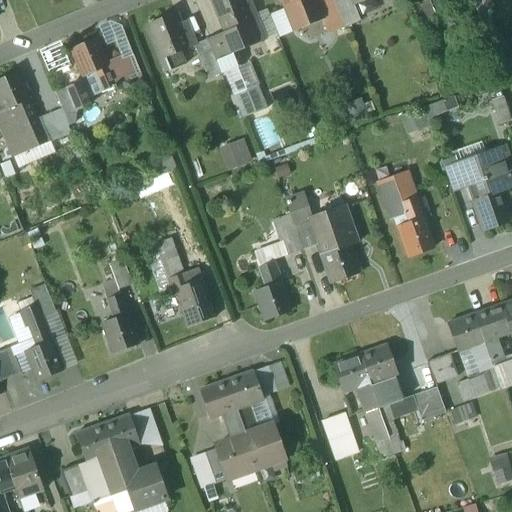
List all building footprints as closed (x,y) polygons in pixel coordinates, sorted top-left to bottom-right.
[(245,4),(243,0),(211,0),(210,1),(223,33),(231,53),(234,52),(265,39),(250,2),(245,4)] [(315,0),(305,0),(286,8),(295,30),(323,20),(323,19),(315,0)] [(338,13),(332,0),(315,0),(323,19),(338,13)] [(352,2),(351,0),(332,0),(344,28),(360,22),(352,2)] [(338,13),(323,19),(323,20),(329,34),(344,28),(338,13)] [(175,15),(146,27),(160,60),(181,51),(194,46),(195,46),(194,45),(187,28),(181,30),(175,15)] [(231,53),(223,33),(207,40),(215,61),(234,53),(234,52),(231,53)] [(97,39),(70,50),(82,79),(94,74),(108,68),(109,67),(107,63),(97,39)] [(215,61),(207,40),(194,45),(195,46),(194,46),(207,80),(221,74),(215,61)] [(37,48),(46,72),(67,64),(57,41),(37,48)] [(186,64),(181,51),(160,60),(165,73),(186,64)] [(234,53),(215,61),(221,74),(221,75),(240,67),(234,53)] [(123,84),(125,89),(132,86),(129,77),(136,75),(129,58),(122,61),(120,57),(107,63),(109,67),(108,68),(116,87),(123,84)] [(116,87),(108,68),(94,74),(102,93),(116,87)] [(18,73),(0,80),(0,105),(3,112),(29,100),(18,73)] [(102,93),(94,74),(82,79),(84,82),(80,84),(87,100),(102,93)] [(87,100),(80,84),(56,93),(69,126),(75,124),(77,111),(89,106),(87,100)] [(493,101),(500,125),(510,122),(503,98),(493,101)] [(454,99),(424,110),(429,124),(438,121),(436,116),(457,108),(454,99)] [(3,112),(0,112),(0,124),(14,158),(35,149),(32,143),(48,136),(41,119),(38,120),(29,100),(3,112)] [(61,111),(41,119),(48,136),(51,142),(70,134),(61,111)] [(409,134),(426,128),(421,113),(403,120),(409,134)] [(225,171),(250,162),(242,138),(216,147),(225,171)] [(468,189),(472,202),(500,193),(511,189),(500,153),(458,167),(455,158),(442,163),(453,194),(468,189)] [(396,229),(424,220),(407,173),(377,184),(391,223),(394,222),(396,229)] [(500,193),(472,202),(483,232),(510,222),(500,193)] [(312,221),(310,222),(318,246),(332,284),(359,274),(350,247),(356,245),(343,210),(312,221)] [(308,211),(291,217),(303,251),(318,246),(310,222),(309,222),(312,221),(308,211)] [(291,217),(275,223),(283,244),(287,257),(303,251),(291,217)] [(424,220),(396,229),(407,258),(434,249),(424,220)] [(283,244),(254,253),(260,268),(274,263),(273,262),(287,257),(283,244)] [(129,284),(121,259),(106,264),(115,289),(129,284)] [(260,268),(259,268),(266,287),(280,282),(274,263),(260,268)] [(198,269),(183,274),(190,294),(205,289),(198,269)] [(266,287),(253,292),(264,321),(292,311),(281,282),(280,282),(266,287)] [(190,294),(178,298),(188,327),(216,317),(206,289),(205,289),(190,294)] [(121,295),(107,300),(113,320),(128,315),(121,295)] [(511,300),(500,305),(510,334),(511,337),(511,300)] [(500,305),(474,314),(484,343),(493,368),(505,364),(505,363),(496,339),(510,334),(500,305)] [(474,314),(448,323),(458,352),(459,352),(472,347),(484,343),(474,314)] [(113,320),(101,324),(111,353),(139,344),(129,315),(128,315),(113,320)] [(43,322),(29,328),(37,348),(52,342),(43,322)] [(37,348),(25,353),(36,381),(64,370),(53,342),(52,342),(37,348)] [(484,343),(472,347),(481,372),(493,368),(484,343)] [(387,406),(401,401),(393,377),(397,376),(386,345),(359,355),(370,385),(378,409),(387,406)] [(481,372),(472,347),(459,352),(469,381),(482,376),(481,372)] [(11,348),(0,352),(0,382),(22,374),(11,348)] [(359,355),(333,365),(343,395),(357,390),(370,385),(359,355)] [(427,363),(435,385),(458,377),(450,355),(427,363)] [(511,360),(505,363),(505,364),(493,368),(500,387),(511,383),(511,360)] [(253,371),(226,381),(245,435),(246,435),(258,430),(249,405),(263,400),(253,371)] [(226,381),(200,390),(210,419),(221,415),(230,440),(230,441),(246,435),(245,435),(226,381)] [(370,385),(357,390),(366,413),(378,409),(370,385)] [(436,389),(412,397),(417,409),(421,421),(445,413),(436,389)] [(401,401),(387,406),(391,418),(417,409),(412,397),(401,401)] [(470,401),(449,410),(455,425),(476,417),(470,401)] [(391,418),(387,406),(378,409),(388,439),(396,437),(397,436),(391,418)] [(388,439),(378,409),(366,413),(381,459),(394,454),(391,446),(388,439)] [(129,415),(102,425),(122,479),(134,474),(126,450),(140,445),(129,415)] [(345,415),(323,422),(331,447),(353,440),(345,415)] [(102,425),(76,434),(86,463),(101,458),(109,483),(122,479),(102,425)] [(258,430),(246,435),(258,469),(271,464),(273,470),(286,465),(272,425),(258,430)] [(246,435),(230,441),(230,440),(216,445),(217,449),(228,480),(258,469),(246,435)] [(396,437),(388,439),(391,446),(398,444),(396,437)] [(358,454),(353,440),(331,448),(336,462),(358,454)] [(398,444),(391,446),(394,454),(405,451),(402,443),(398,444)] [(217,449),(205,454),(215,484),(228,480),(217,449)] [(29,451),(5,459),(16,489),(15,489),(18,499),(43,490),(29,451)] [(495,482),(511,477),(511,475),(505,452),(488,458),(495,482)] [(86,463),(79,466),(88,491),(92,503),(126,491),(122,479),(109,483),(101,458),(86,463)] [(5,459),(0,461),(0,511),(7,511),(1,494),(15,489),(16,489),(5,459)] [(79,466),(60,472),(69,498),(88,491),(79,466)] [(154,466),(134,474),(122,479),(133,511),(166,500),(154,466)]
